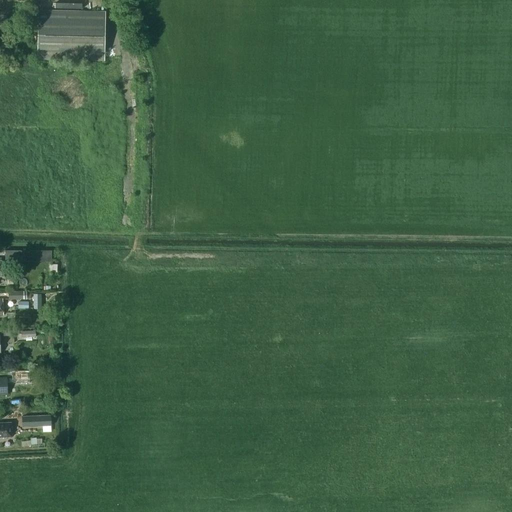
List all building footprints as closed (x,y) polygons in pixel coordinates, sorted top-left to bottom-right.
[(105,12),(39,10),(38,59),(104,61),(105,12)] [(42,251),(22,252),(23,261),(42,260),(42,251)] [(26,291),(9,292),(9,300),(26,300),(26,291)] [(19,301),(18,309),(28,310),(29,301),(19,301)] [(13,330),(3,330),(4,343),(14,343),(13,330)] [(36,331),(21,332),(22,338),(26,338),(26,341),(32,341),(31,338),(36,337),(36,331)] [(45,371),(45,380),(60,380),(60,371),(45,371)] [(25,372),(10,372),(10,380),(26,380),(25,372)] [(23,427),(52,425),(51,414),(22,415),(23,427)] [(0,437),(12,437),(11,422),(0,422),(0,437)]
